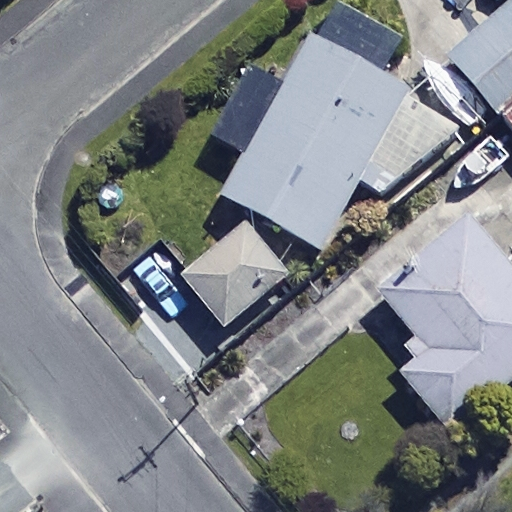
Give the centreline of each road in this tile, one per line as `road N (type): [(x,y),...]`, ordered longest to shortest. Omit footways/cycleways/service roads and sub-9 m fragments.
road 1 (residential): [(0,304),(174,511)]
road 2 (residential): [(145,0),(0,122)]
